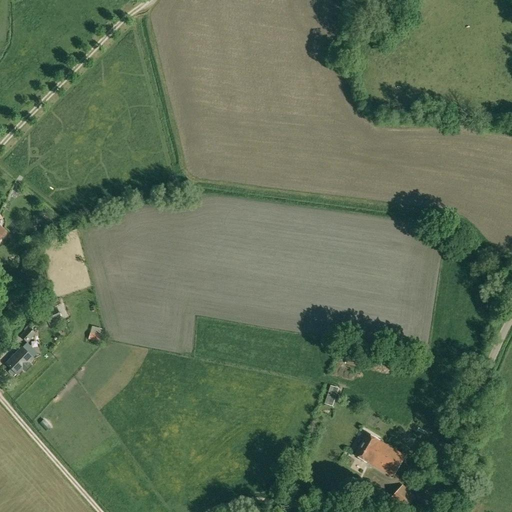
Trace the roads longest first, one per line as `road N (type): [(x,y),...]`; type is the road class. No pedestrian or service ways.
road 1 (unclassified): [(424,511),(511,319)]
road 2 (track): [(0,142),(142,0)]
road 3 (track): [(101,511),(0,397)]
road 4 (track): [(209,511),(241,501),(328,511)]
